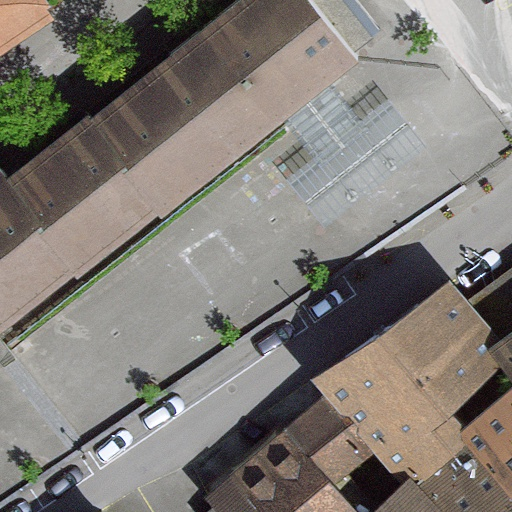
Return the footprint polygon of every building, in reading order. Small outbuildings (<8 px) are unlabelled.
[(337,61),(286,0),(213,0),(0,175),(0,322),(63,271),(65,274),(142,211),(146,217),(337,61)] [(0,0),(0,45),(42,16),(31,0),(0,0)] [(474,342),(482,336),(440,278),(292,377),(312,396),(362,459),(385,482),(442,432),(435,428),(421,409),(487,360),(474,342)] [(511,315),(482,336),(474,342),(487,360),(500,377),(511,394),(511,315)] [(511,394),(500,377),(435,428),(442,432),(511,511),(511,394)] [(362,459),(312,396),(190,492),(206,511),(346,511),(326,487),(362,459)] [(511,511),(442,432),(385,482),(350,511),(511,511)]
